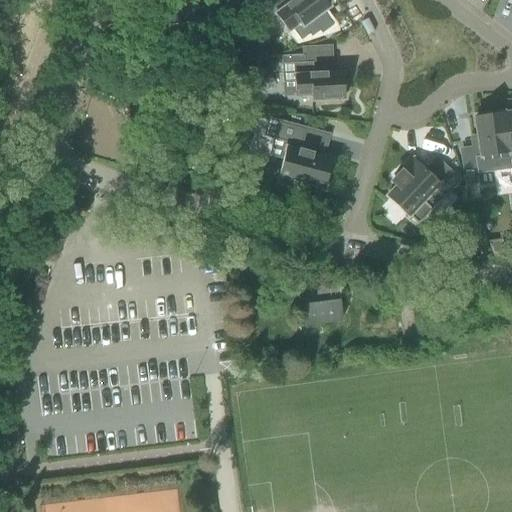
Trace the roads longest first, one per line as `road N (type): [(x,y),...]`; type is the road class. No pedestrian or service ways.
road 1 (residential): [(350,241),(111,181),(43,152)]
road 2 (residential): [(511,276),(456,272),(350,241)]
road 3 (unknown): [(195,351),(223,511)]
road 4 (unclassified): [(43,152),(96,0)]
road 5 (residential): [(386,111),(350,241)]
road 6 (residential): [(386,111),(417,111),(456,83),(511,78)]
